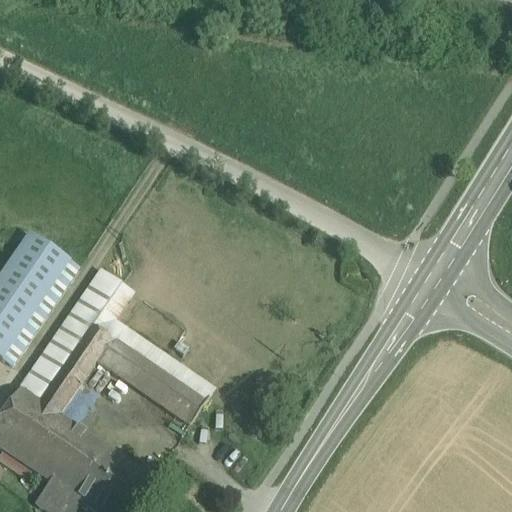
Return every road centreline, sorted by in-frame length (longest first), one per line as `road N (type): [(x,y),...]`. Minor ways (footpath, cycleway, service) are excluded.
road 1 (track): [(434,280),(0,53)]
road 2 (secondary): [(281,511),(434,280)]
road 3 (secondary): [(434,280),(511,154)]
